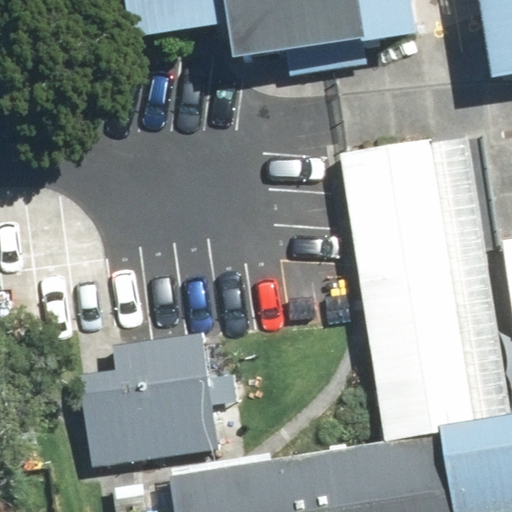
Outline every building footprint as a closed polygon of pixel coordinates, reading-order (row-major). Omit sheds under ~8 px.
[(511,0),(139,0),(145,36),(255,17),(260,49),(491,11),(503,84),(511,82),(511,0)] [(469,125),(347,141),(385,424),(507,408),(469,125)] [(73,357),(91,452),(218,430),(201,334),(73,357)] [(511,511),(511,443),(509,415),(162,461),(169,511),(511,511)] [(60,469),(0,480),(0,511),(48,511),(67,509),(60,469)]
